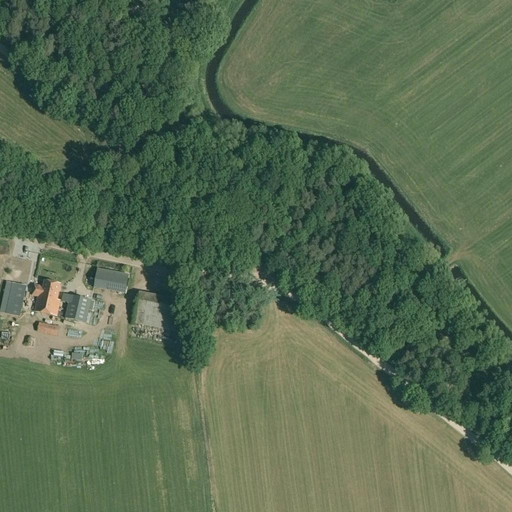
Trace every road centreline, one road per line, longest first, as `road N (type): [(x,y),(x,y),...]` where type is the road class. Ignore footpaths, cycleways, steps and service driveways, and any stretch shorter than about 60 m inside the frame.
road 1 (track): [(0,49),(290,291)]
road 2 (unclassified): [(290,291),(0,230)]
road 3 (track): [(290,291),(511,471)]
road 4 (track): [(373,358),(449,258)]
